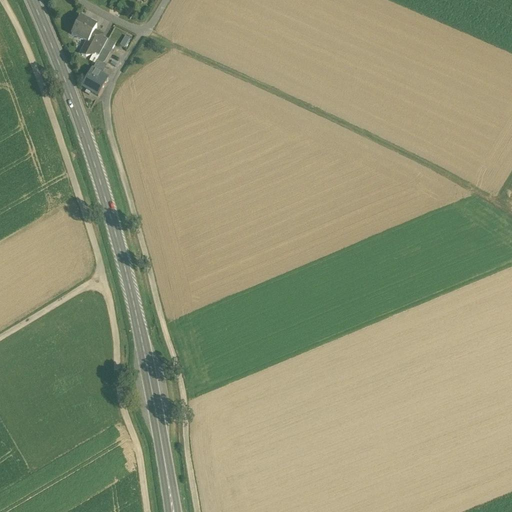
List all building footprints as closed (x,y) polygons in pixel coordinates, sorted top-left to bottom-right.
[(96,28),(80,19),(71,35),(87,43),(88,44),(94,33),(96,28)] [(103,37),(94,33),(88,44),(87,43),(81,55),(86,57),(93,55),(94,54),(99,57),(102,51),(108,41),(102,38),(103,37)] [(130,40),(126,38),(120,47),(125,49),(130,40)] [(116,44),(108,40),(108,41),(102,51),(103,51),(110,55),(116,44)] [(110,55),(103,51),(97,62),(103,65),(105,64),(110,55)] [(103,65),(97,62),(92,71),(101,76),(106,67),(103,65)] [(101,76),(92,71),(82,89),(86,91),(85,94),(89,97),(91,94),(98,98),(108,80),(101,76)]
